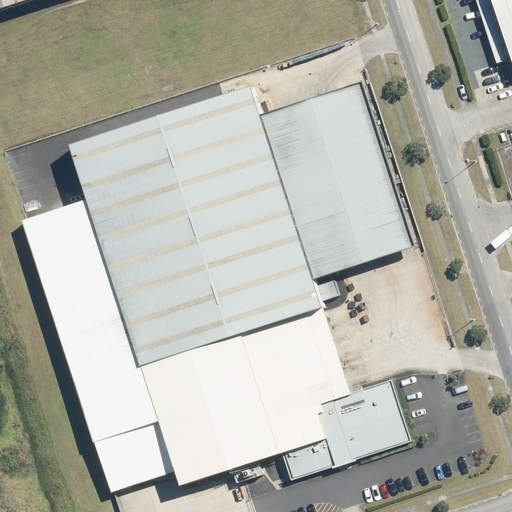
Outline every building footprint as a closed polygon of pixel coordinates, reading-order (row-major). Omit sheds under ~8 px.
[(0,0),(0,14),(43,0),(0,0)] [(511,0),(493,0),(511,57),(511,0)] [(255,90),(74,149),(90,203),(26,224),(113,494),(177,472),(182,487),(285,453),(293,481),(413,442),(393,380),(353,393),(318,282),(418,249),(364,89),(315,102),(272,118),(265,121),(255,90)] [(221,480),(183,492),(189,508),(226,496),(221,480)] [(151,509),(145,490),(122,497),(126,511),(161,511),(160,506),(151,509)]
